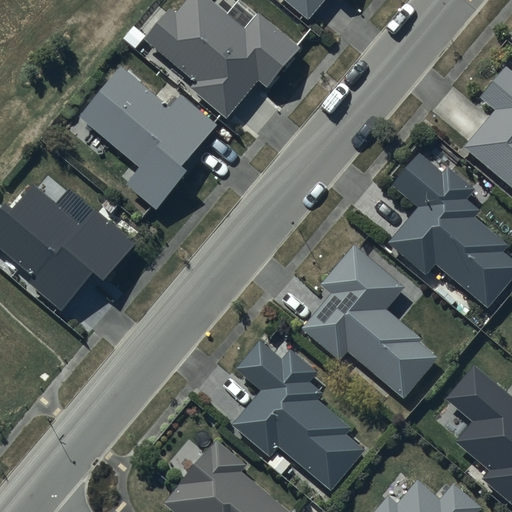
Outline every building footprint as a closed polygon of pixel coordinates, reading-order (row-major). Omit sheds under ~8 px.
[(194,91),(230,121),(262,83),(271,91),(304,52),(262,17),(249,33),(209,0),(194,0),(180,17),(174,12),(148,43),(200,85),(194,91)] [(281,0),(311,24),(330,0),(338,0),(342,3),(344,0),(281,0)] [(511,75),(504,69),(477,101),(494,115),(465,151),(511,190),(511,75)] [(130,188),(160,215),(192,177),(186,172),(219,130),(182,98),(172,110),(124,70),(83,120),(142,171),(130,188)] [(435,270),(486,311),(511,280),(511,265),(503,257),(508,251),(474,223),(479,217),(464,204),(472,194),(446,173),(442,179),(418,160),(392,191),(418,212),(387,250),(426,282),(435,270)] [(34,288),(67,314),(97,277),(110,287),(141,248),(98,213),(86,229),(38,190),(19,215),(11,208),(0,221),(0,249),(39,281),(34,288)] [(348,355),(404,402),(437,363),(418,347),(421,344),(385,313),(404,292),(355,250),(321,290),(332,299),(303,333),(340,365),(348,355)] [(277,452),(329,494),(362,453),(345,439),(351,432),(316,404),(321,397),(307,386),(315,377),(289,355),(281,364),(258,345),(235,373),(262,395),(233,430),(270,460),(277,452)] [(483,485),(511,508),(511,402),(474,371),(446,404),(473,427),(456,447),(491,476),(483,485)] [(284,511),(239,476),(245,469),(215,445),(164,508),(168,511),(284,511)] [(385,499),(374,511),(480,511),(481,511),(451,487),(439,502),(415,483),(395,506),(385,499)]
